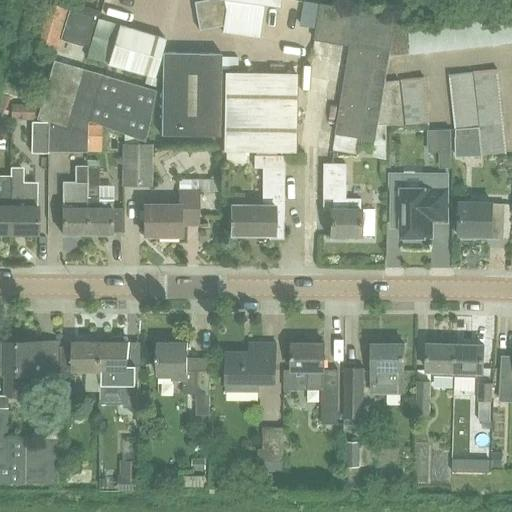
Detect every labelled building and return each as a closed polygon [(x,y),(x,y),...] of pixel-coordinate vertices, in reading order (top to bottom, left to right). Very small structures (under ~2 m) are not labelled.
[(222,31),(258,36),(263,5),(279,7),(280,0),(201,0),(194,1),(199,29),(223,25),(222,31)] [(484,20),(497,18),(496,5),(494,0),(485,0),(482,0),(483,7),(484,20)] [(69,9),(61,39),(76,43),(90,47),(96,25),(97,25),(99,18),(101,11),(71,2),(69,9)] [(49,3),(37,45),(55,50),(69,9),(49,3)] [(351,45),(336,133),(375,140),(376,140),(379,124),(379,121),(386,81),(390,57),(396,20),(396,15),(320,3),(314,39),(351,45)] [(511,18),(503,19),(505,43),(511,42),(511,18)] [(406,19),(396,20),(390,57),(411,54),(408,30),(406,19)] [(503,19),(491,20),(493,45),(497,44),(505,43),(503,19)] [(491,20),(479,22),(482,46),(493,45),(491,20)] [(479,22),(467,23),(470,47),(482,46),(479,22)] [(165,37),(119,23),(108,63),(153,77),(165,37)] [(467,23),(456,24),(458,49),(470,47),(467,23)] [(456,24),(444,26),(447,50),(458,49),(456,24)] [(444,26),(432,27),(435,51),(447,50),(444,26)] [(432,27),(421,28),(423,53),(435,51),(432,27)] [(421,28),(409,30),(411,54),(423,53),(421,28)] [(220,136),(221,53),(162,52),(161,135),(220,136)] [(48,122),(48,151),(87,152),(88,123),(145,142),(156,90),(53,60),(36,119),(48,122)] [(497,69),(475,71),(476,83),(499,80),(497,69)] [(296,150),(297,73),(225,72),(224,150),(226,150),(226,165),(244,165),(244,151),(296,150)] [(473,72),(450,75),(451,85),(474,83),(473,72)] [(425,76),(401,79),(402,91),(427,88),(425,76)] [(379,121),(405,125),(399,80),(386,81),(379,121)] [(499,80),(476,83),(477,94),(500,91),(499,81),(499,80)] [(474,83),(451,85),(452,96),(475,94),(474,83)] [(427,88),(402,91),(404,103),(428,100),(427,88)] [(500,91),(477,94),(477,95),(479,105),(501,102),(500,93),(500,91)] [(8,107),(11,96),(2,94),(0,102),(0,116),(7,119),(9,111),(6,110),(7,107),(8,107)] [(475,94),(452,96),(454,107),(476,105),(475,94)] [(428,100),(404,103),(405,114),(429,112),(428,100)] [(501,102),(479,105),(479,107),(480,116),(502,113),(501,105),(501,102)] [(33,120),(34,104),(11,104),(10,119),(33,120)] [(476,105),(454,107),(455,118),(477,116),(476,105)] [(429,112),(405,114),(406,126),(429,124),(430,123),(429,112)] [(502,113),(480,116),(480,119),(481,126),(503,124),(503,116),(502,113)] [(477,116),(455,118),(456,129),(479,126),(477,116)] [(48,122),(33,122),(33,151),(48,151),(48,122)] [(372,157),(386,160),(387,125),(379,124),(376,140),(375,140),(372,157)] [(503,124),(481,126),(482,140),(505,138),(503,124)] [(456,129),(456,155),(483,155),(480,126),(479,126),(456,129)] [(505,138),(482,140),(484,154),(507,152),(505,138)] [(123,144),(123,185),(151,185),(151,144),(123,144)] [(439,167),(451,166),(451,152),(439,152),(439,167)] [(283,221),(284,156),(254,155),(254,168),(262,168),(262,204),(244,203),(244,193),(231,192),(230,235),(274,236),(274,221),(283,221)] [(374,208),(361,208),(361,198),(345,198),(345,163),(323,163),(322,199),(333,199),(333,209),(330,209),(330,236),(374,236),(374,208)] [(62,234),(86,234),(87,165),(76,165),(76,181),(62,181),(62,234)] [(111,234),(111,196),(99,196),(99,167),(88,167),(88,165),(87,165),(86,234),(111,234)] [(400,205),(401,236),(403,236),(403,240),(420,240),(420,236),(431,236),(431,218),(447,218),(447,174),(420,173),(420,188),(401,188),(401,179),(389,179),(389,205),(400,205)] [(198,223),(198,191),(220,190),(220,178),(179,178),(179,205),(144,205),(144,234),(180,234),(180,223),(198,223)] [(0,233),(10,234),(10,180),(2,180),(2,192),(0,191),(0,233)] [(37,234),(38,205),(22,205),(23,180),(10,180),(10,234),(37,234)] [(457,231),(460,231),(460,234),(491,235),(491,238),(505,239),(505,204),(493,203),(461,202),(461,219),(457,219),(455,221),(455,229),(457,231)] [(23,387),(59,387),(59,344),(33,344),(33,341),(5,341),(5,394),(23,395),(23,387)] [(100,382),(101,341),(74,341),(74,371),(88,371),(88,382),(100,382)] [(101,341),(101,381),(125,381),(124,405),(141,405),(141,371),(137,371),(137,362),(128,361),(128,341),(101,341)] [(211,415),(211,369),(188,369),(188,342),(158,342),(158,373),(174,373),(174,378),(183,378),(183,393),(197,393),(196,415),(211,415)] [(336,432),(335,423),(338,423),(338,375),(323,375),(323,370),(325,370),(325,343),(293,342),(292,370),(308,370),(308,389),(322,389),(322,423),(325,423),(325,433),(336,432)] [(227,390),(260,391),(260,383),(276,383),(277,343),(250,343),(250,352),(227,351),(227,390)] [(373,392),(404,392),(404,343),(372,343),(372,370),(373,370),(373,392)] [(427,370),(434,370),(434,375),(454,376),(455,344),(428,344),(427,370)] [(484,371),(485,345),(455,344),(454,376),(476,377),(477,371),(484,371)] [(511,358),(503,358),(500,400),(511,400),(511,358)] [(363,416),(363,403),(363,370),(345,369),(345,403),(345,415),(363,416)] [(63,374),(63,403),(77,404),(77,374),(63,374)] [(432,381),(417,380),(416,415),(431,415),(432,381)] [(478,401),(479,401),(479,409),(492,410),(491,401),(493,401),(493,383),(479,382),(478,401)] [(0,407),(0,483),(13,483),(60,483),(60,437),(9,437),(10,408),(0,407)] [(284,461),(284,426),(263,426),(263,448),(258,448),(258,461),(284,461)] [(344,441),(344,467),(361,467),(361,466),(361,445),(361,441),(344,441)] [(489,458),(473,458),(473,471),(489,471),(489,458)] [(139,462),(121,461),(121,476),(120,476),(119,491),(139,491),(139,462)] [(205,474),(180,474),(179,484),(204,485),(205,474)]
